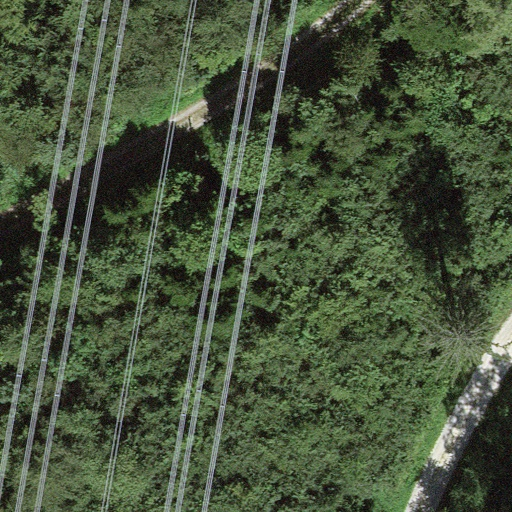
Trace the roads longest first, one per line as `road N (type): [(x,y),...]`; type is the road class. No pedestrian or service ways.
road 1 (track): [(0,225),(356,0)]
road 2 (track): [(511,338),(483,371),(411,511)]
